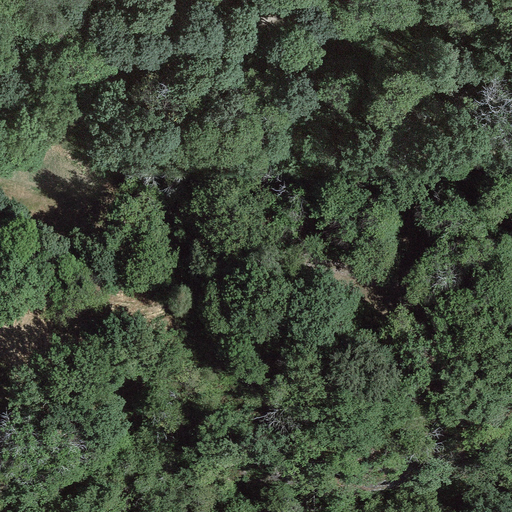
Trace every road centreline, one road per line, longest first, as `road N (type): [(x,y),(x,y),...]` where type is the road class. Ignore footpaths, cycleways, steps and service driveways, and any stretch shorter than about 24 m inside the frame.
road 1 (track): [(0,182),(86,203),(164,237),(314,249),(415,274),(511,266)]
road 2 (track): [(0,167),(48,134),(109,69),(155,49),(405,1)]
